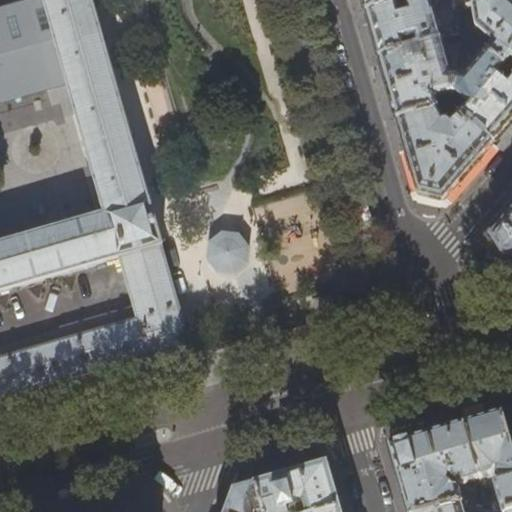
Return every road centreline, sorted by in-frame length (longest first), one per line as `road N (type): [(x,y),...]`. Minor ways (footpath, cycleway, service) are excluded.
road 1 (residential): [(419,273),(336,0)]
road 2 (residential): [(0,502),(170,454),(205,425)]
road 3 (residential): [(205,425),(144,416),(0,459)]
road 4 (residential): [(511,166),(419,273)]
road 5 (residential): [(338,385),(205,425)]
road 6 (residential): [(338,385),(375,511)]
